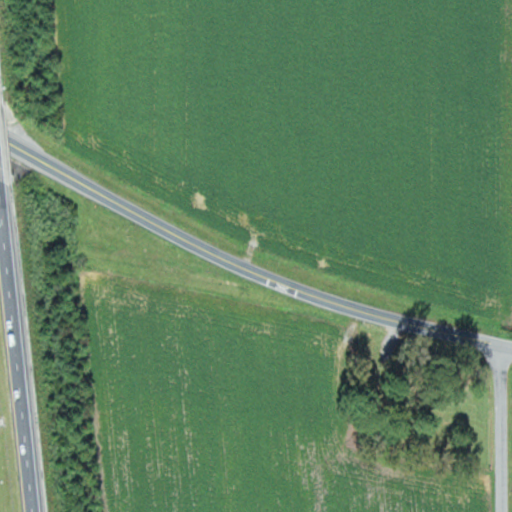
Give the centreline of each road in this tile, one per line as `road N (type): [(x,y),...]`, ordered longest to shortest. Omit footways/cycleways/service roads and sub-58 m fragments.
road 1 (tertiary): [(0,135),(210,252),(327,300)]
road 2 (motorway): [(31,511),(0,224)]
road 3 (tertiary): [(327,300),(511,347)]
road 4 (residential): [(501,511),(501,345)]
